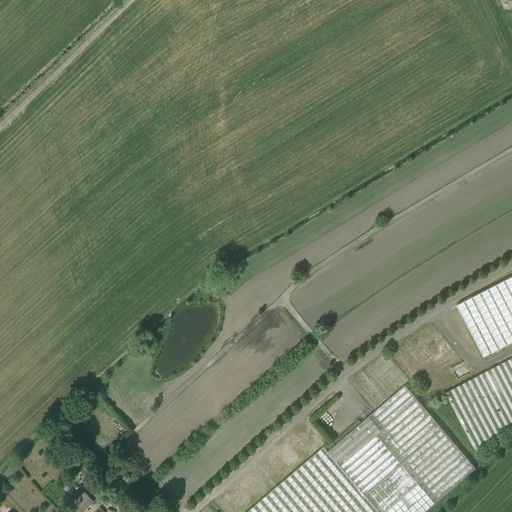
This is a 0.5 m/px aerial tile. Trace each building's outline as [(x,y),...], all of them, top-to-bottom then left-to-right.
[(483,356),(511,341),(511,275),(456,304),(483,356)] [(511,356),(444,392),(477,454),(511,424),(511,356)] [(423,511),(475,468),(404,385),(327,451),(323,446),(245,511),(423,511)] [(93,474),(104,464),(101,461),(102,460),(87,443),(75,453),(93,474)] [(70,511),(80,511),(94,500),(84,490),(66,507),(70,511)]
